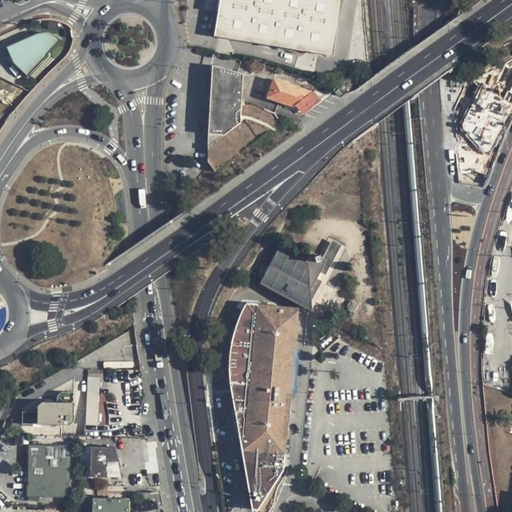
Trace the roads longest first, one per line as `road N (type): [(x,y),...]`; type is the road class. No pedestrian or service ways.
road 1 (secondary): [(210,511),(195,388),(202,305),(309,151)]
road 2 (primary): [(440,184),(464,511)]
road 3 (primary): [(480,511),(464,313),(489,193)]
road 4 (primary): [(190,511),(146,198)]
road 5 (unclassified): [(295,492),(308,332),(349,246),(347,236),(327,231),(313,241)]
road 6 (secondary): [(511,3),(309,151)]
road 7 (secondary): [(309,151),(118,289)]
road 8 (primary): [(3,170),(39,139),(59,131),(90,134),(122,157),(146,198)]
road 9 (primary): [(430,0),(440,184)]
road 10 (secondary): [(3,170),(56,96),(111,75)]
road 11 (secondary): [(91,48),(0,151)]
